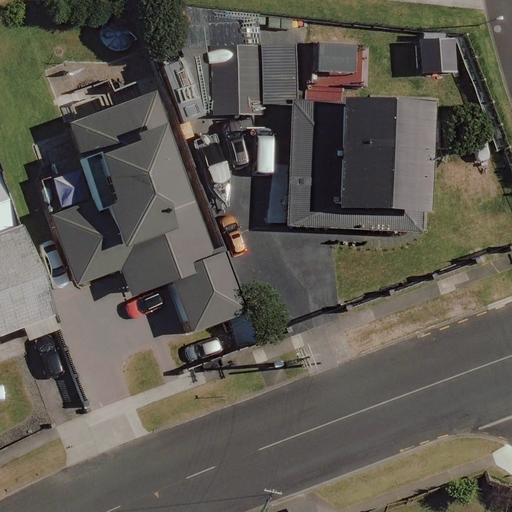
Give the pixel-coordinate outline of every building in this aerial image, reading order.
[(416,75),(452,74),(451,41),(415,42),(416,75)] [(350,47),(311,45),(310,73),(349,75),(350,47)] [(253,117),(255,47),(206,46),(204,116),(253,117)] [(208,255),(148,94),(60,126),(89,204),(48,218),(73,285),(113,270),(124,299),(166,283),(185,335),(240,315),(217,252),(208,255)] [(290,101),(283,227),(417,235),(424,109),(290,101)] [(0,335),(49,317),(16,230),(0,236),(0,335)]
